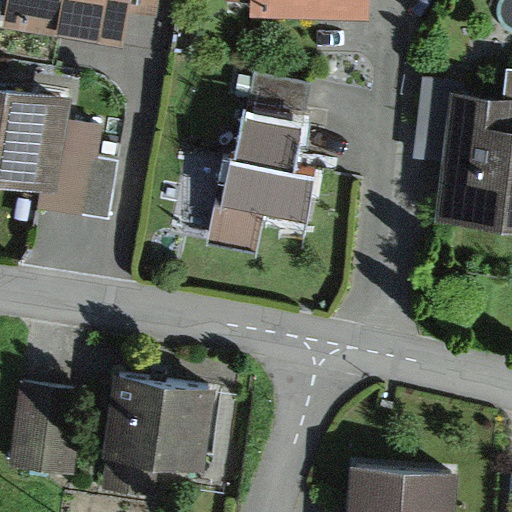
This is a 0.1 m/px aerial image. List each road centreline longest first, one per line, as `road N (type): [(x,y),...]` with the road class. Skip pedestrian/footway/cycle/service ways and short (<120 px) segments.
road 1 (residential): [(332,340),(0,284)]
road 2 (residential): [(511,379),(332,340)]
road 3 (residential): [(280,511),(332,340)]
